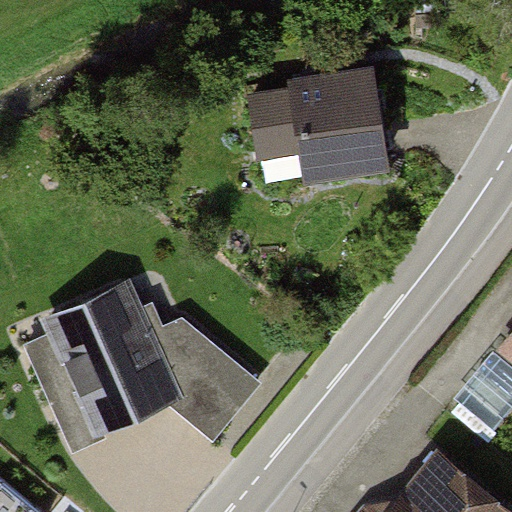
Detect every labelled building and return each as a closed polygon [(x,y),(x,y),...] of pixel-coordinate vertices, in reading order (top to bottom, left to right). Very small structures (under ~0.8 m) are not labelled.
[(373,70),(295,82),(296,89),(254,95),(267,180),(327,171),(338,169),(387,162),(373,70)] [(125,285),(55,317),(105,427),(147,407),(169,398),(192,387),(165,328),(154,304),(138,311),(125,285)] [(183,319),(165,328),(192,387),(169,398),(217,435),(260,381),(183,319)] [(495,428),(511,407),(511,363),(494,349),(455,396),(495,428)] [(511,511),(441,455),(393,511),(511,511)] [(40,511),(2,481),(0,483),(0,511),(40,511)]
